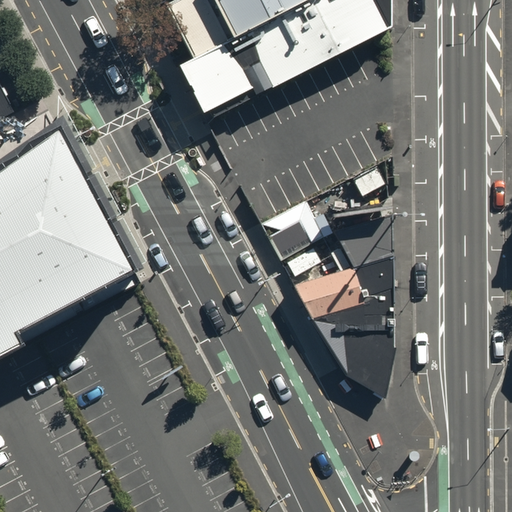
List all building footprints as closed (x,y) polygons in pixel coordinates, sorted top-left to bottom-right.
[(168,0),(163,3),(190,56),(232,35),(302,0),(168,0)] [(387,0),(308,0),(174,68),(188,97),(198,116),(247,92),(248,94),(250,98),(389,28),(387,0)] [(0,117),(21,106),(0,67),(0,117)] [(321,95),(240,135),(280,211),(361,168),(353,153),(373,143),(354,108),(334,118),(321,95)] [(42,126),(0,155),(0,356),(141,284),(55,119),(42,126)] [(344,183),(309,202),(317,216),(352,196),(344,183)] [(306,201),(261,223),(280,261),(324,237),(306,201)] [(333,231),(352,266),(392,253),(391,213),(333,231)] [(392,253),(352,266),(289,286),(308,320),(310,324),(345,379),(383,399),(391,348),(392,253)] [(139,285),(0,359),(0,368),(11,388),(0,393),(0,406),(42,486),(164,421),(135,366),(172,347),(139,285)]
